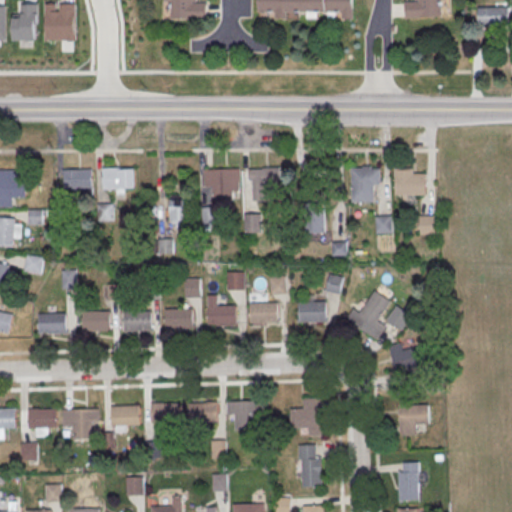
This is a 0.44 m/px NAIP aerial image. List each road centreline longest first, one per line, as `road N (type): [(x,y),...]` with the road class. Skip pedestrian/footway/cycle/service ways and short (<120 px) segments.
road 1 (tertiary): [(511,111),(0,110)]
road 2 (residential): [(347,369),(330,363),(0,371)]
road 3 (residential): [(380,26),(382,0),(229,49)]
road 4 (residential): [(358,511),(347,369)]
